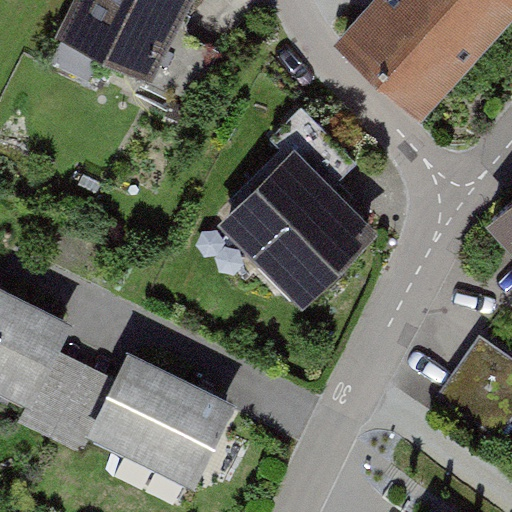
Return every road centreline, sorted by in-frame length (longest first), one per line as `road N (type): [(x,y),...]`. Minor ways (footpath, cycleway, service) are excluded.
road 1 (residential): [(296,511),(356,388),(462,206)]
road 2 (residential): [(462,206),(334,65),(295,0)]
